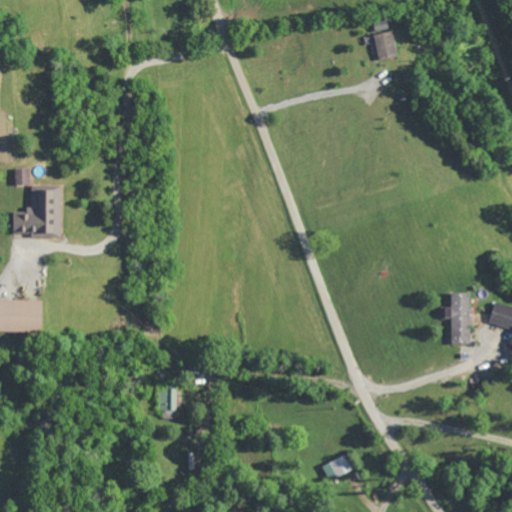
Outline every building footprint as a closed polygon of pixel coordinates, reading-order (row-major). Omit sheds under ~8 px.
[(398,57),(394,31),(375,35),(380,60),(398,57)] [(31,185),(30,169),(16,169),(17,186),(31,185)] [(14,236),(62,237),(63,186),(31,186),(31,212),(14,212),(14,236)] [(472,343),(470,293),(452,294),(452,307),(446,308),(446,319),(452,319),(453,344),(472,343)] [(0,332),(44,333),(44,301),(0,300),(0,332)] [(511,329),(511,307),(496,303),(490,322),(511,329)] [(177,419),(178,389),(159,389),(159,411),(164,411),(164,419),(177,419)] [(331,482),(354,471),(346,455),(323,467),(331,482)]
